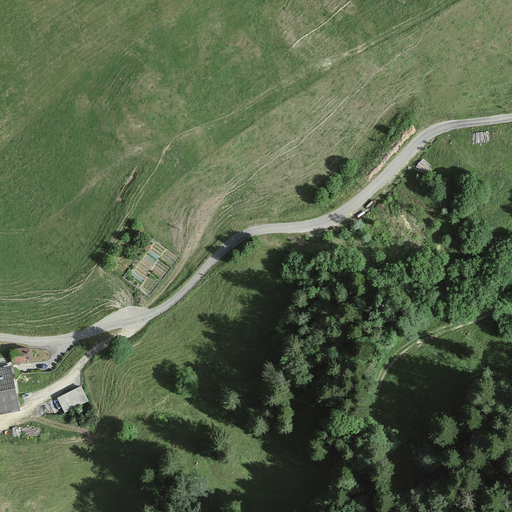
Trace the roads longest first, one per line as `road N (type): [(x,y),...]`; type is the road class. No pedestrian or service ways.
road 1 (unclassified): [(0,337),(61,338),(164,308),(245,234),(330,218),(439,127),(511,117)]
road 2 (track): [(511,283),(482,315),(395,354),(376,387),(370,425)]
